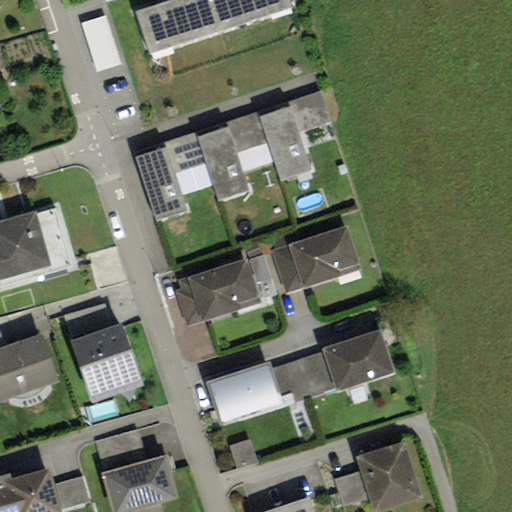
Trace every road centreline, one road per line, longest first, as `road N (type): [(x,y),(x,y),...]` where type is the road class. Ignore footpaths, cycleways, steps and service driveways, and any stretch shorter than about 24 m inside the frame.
road 1 (residential): [(100,145),(216,511)]
road 2 (unknown): [(100,145),(311,80)]
road 3 (residential): [(50,0),(100,145)]
